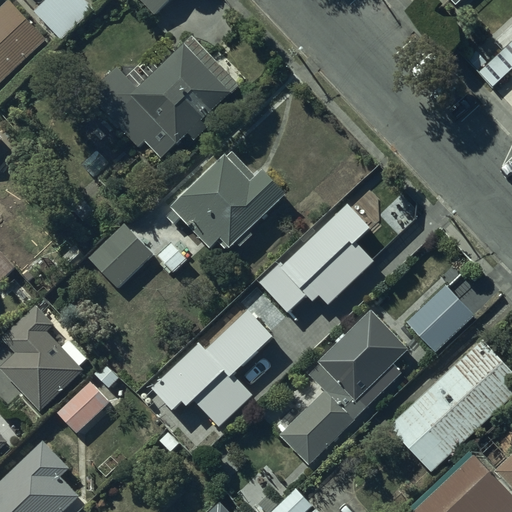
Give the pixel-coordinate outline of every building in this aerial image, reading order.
[(85,0),(50,0),(36,13),(63,43),(96,13),(85,0)] [(139,0),(157,19),(176,0),(139,0)] [(11,2),(0,12),(0,86),(50,41),(11,2)] [(130,59),(120,70),(92,97),(111,117),(109,119),(118,128),(120,126),(141,149),(148,143),(164,160),(190,136),(196,142),(208,132),(202,125),(242,88),(195,38),(185,48),(152,80),(130,59)] [(229,158),(174,207),(175,210),(168,218),(175,225),(182,219),(212,250),(220,243),(227,250),(230,248),(233,251),(240,244),(244,248),(254,238),(250,234),(289,196),(265,173),(259,179),(235,155),(230,159),(229,158)] [(377,236),(352,209),(267,286),(292,313),(311,296),(318,303),(324,298),(332,307),(375,268),(364,248),(377,236)] [(91,260),(119,289),(155,256),(127,227),(91,260)] [(174,244),(160,257),(175,275),(190,262),(174,244)] [(16,270),(0,253),(0,284),(16,270)] [(446,287),(407,324),(435,355),(475,318),(446,287)] [(17,354),(1,370),(42,414),(87,373),(82,367),(88,361),(71,342),(63,350),(49,334),(57,327),(38,306),(3,339),(17,354)] [(286,345),(252,308),(156,393),(176,416),(187,406),(192,411),(199,405),(223,432),(261,399),(245,382),(286,345)] [(325,392),(280,437),(309,467),(355,423),(354,422),(403,375),(394,366),(408,352),(372,312),(347,337),(345,335),(337,343),(339,344),(319,364),(322,367),(311,378),(325,392)] [(511,372),(484,342),(390,428),(431,475),(511,402),(511,372)] [(92,384),(60,415),(79,435),(111,405),(92,384)] [(0,453),(9,445),(0,434),(0,453)] [(0,511),(67,511),(81,499),(62,479),(71,470),(46,444),(0,487),(0,511)] [(511,511),(511,457),(492,476),(470,456),(412,511),(511,511)] [(297,490),(273,511),(309,511),(314,507),(297,490)] [(227,511),(220,503),(210,511),(227,511)]
